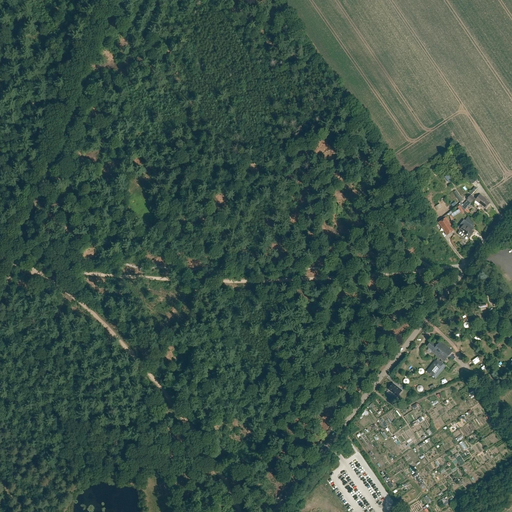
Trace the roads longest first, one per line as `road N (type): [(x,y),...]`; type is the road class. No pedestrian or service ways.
road 1 (track): [(237,511),(155,383),(101,322),(30,270)]
road 2 (track): [(433,269),(245,281),(120,276)]
road 3 (unclassified): [(275,511),(465,268)]
road 4 (track): [(0,297),(77,97)]
